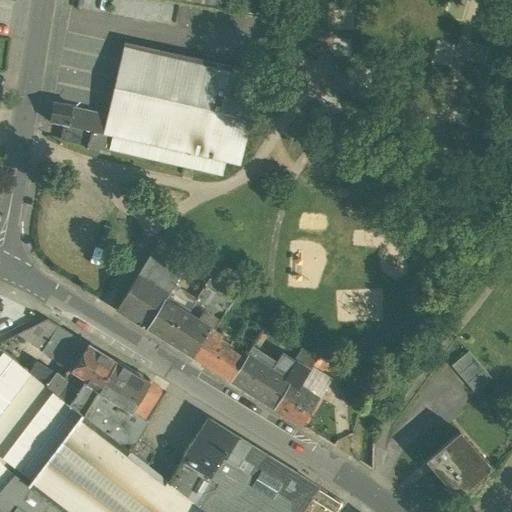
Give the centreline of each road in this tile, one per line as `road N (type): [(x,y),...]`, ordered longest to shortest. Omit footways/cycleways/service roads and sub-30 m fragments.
road 1 (tertiary): [(0,264),(388,511)]
road 2 (unclassified): [(0,244),(40,0)]
